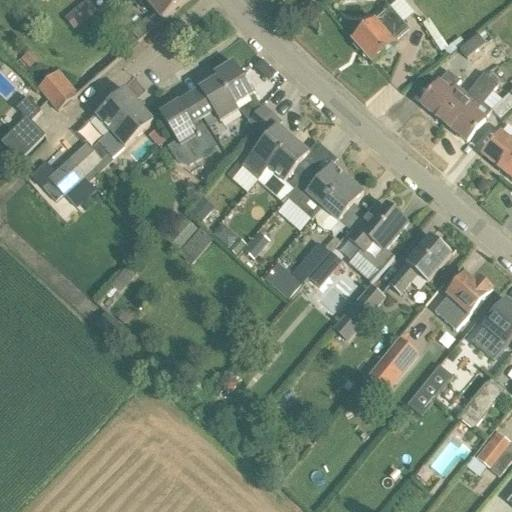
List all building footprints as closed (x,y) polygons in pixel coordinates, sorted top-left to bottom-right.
[(140,44),(164,23),(190,0),(143,0),(157,17),(150,23),(148,19),(131,33),(140,44)] [(281,0),(287,6),(292,0),(300,0),(309,9),(319,0),(281,0)] [(83,4),(65,19),(75,31),(93,16),(83,4)] [(372,64),(373,64),(387,51),(410,31),(391,9),(352,41),(363,54),(365,60),(370,61),(372,64)] [(454,70),(488,45),(487,44),(479,34),(465,45),(466,46),(447,60),(454,70)] [(254,97),(234,64),(215,76),(218,81),(236,108),(239,113),(240,112),(250,124),(262,109),(254,97)] [(445,124),(466,98),(454,88),(457,82),(446,74),(421,106),(445,124)] [(59,114),(77,98),(57,75),(39,90),(59,114)] [(485,122),(489,116),(492,112),(484,105),(499,87),(485,75),(466,98),(445,124),(468,143),(485,122)] [(239,113),(236,108),(218,81),(189,99),(203,121),(204,121),(209,128),(220,121),(222,124),(239,113)] [(125,92),(96,118),(90,124),(105,139),(111,134),(112,134),(139,108),(125,92)] [(503,122),(511,113),(511,98),(509,95),(492,111),(503,122)] [(218,149),(201,123),(203,121),(189,99),(161,117),(178,143),(168,149),(169,150),(170,150),(179,164),(189,167),(205,157),(206,158),(206,157),(218,149)] [(6,149),(21,163),(46,137),(32,123),(41,114),(27,100),(17,110),(27,120),(17,130),(21,133),(6,149)] [(92,151),(102,162),(109,157),(113,161),(154,124),(139,108),(112,134),(111,134),(105,139),(92,151)] [(258,182),(293,141),(279,129),(282,124),(263,108),(262,109),(250,124),(267,139),(252,156),(242,168),(258,182)] [(511,143),(500,134),(483,156),(506,174),(511,166),(511,143)] [(287,200),(314,168),(307,161),(310,156),(293,141),(258,182),(283,204),(286,200),(287,200)] [(95,170),(103,163),(102,162),(92,151),(88,147),(80,155),(95,170)] [(95,170),(80,155),(70,163),(86,179),(91,184),(99,176),(94,171),(95,170)] [(67,197),(86,180),(86,179),(70,163),(52,180),(67,197)] [(347,181),(332,167),(324,176),(314,168),(287,200),(312,222),(322,210),(347,181)] [(67,197),(52,180),(43,188),(58,205),(67,197)] [(347,181),(322,210),(324,212),(316,220),(317,226),(324,232),(331,233),(339,225),(340,224),(349,232),(363,215),(354,207),(365,196),(347,181)] [(201,202),(191,213),(202,223),(212,213),(201,202)] [(408,227),(388,208),(378,220),(371,215),(348,242),(361,253),(359,256),(381,276),(395,260),(386,252),(408,227)] [(182,218),(166,237),(181,250),(197,231),(182,218)] [(218,243),(234,246),(237,234),(221,230),(218,243)] [(201,234),(179,259),(191,269),(213,244),(201,234)] [(259,235),(245,251),(254,260),(269,243),(259,235)] [(429,286),(453,257),(431,238),(406,267),(407,267),(389,288),(401,298),(418,277),(429,286)] [(319,245),(291,278),(302,287),(330,254),(325,250),(319,245)] [(330,258),(307,284),(317,293),(340,267),(330,258)] [(476,287),(466,278),(445,301),(434,314),(447,325),(462,308),(472,317),(493,293),(480,282),(476,287)] [(348,341),(385,301),(370,288),(334,328),(348,341)] [(505,348),(511,340),(511,308),(506,304),(472,345),(493,363),(505,348)] [(107,313),(96,325),(120,347),(131,335),(107,313)] [(389,393),(420,356),(400,340),(370,377),(389,393)] [(410,409),(424,420),(456,381),(442,370),(410,409)] [(491,382),(471,408),(464,416),(477,427),(484,419),(505,392),(491,382)] [(500,480),(511,464),(511,445),(497,434),(476,460),(486,469),(500,480)]
